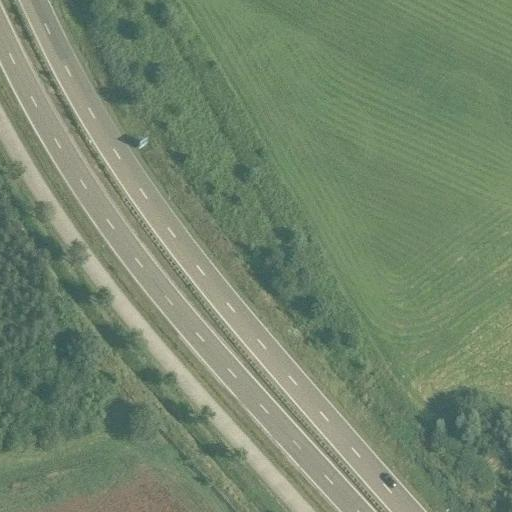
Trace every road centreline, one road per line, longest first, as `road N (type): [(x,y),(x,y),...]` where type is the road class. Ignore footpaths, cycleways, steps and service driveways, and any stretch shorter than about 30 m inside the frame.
road 1 (primary): [(408,511),(171,234),(107,143),(32,0)]
road 2 (primary): [(0,35),(69,169),(208,355),(348,511)]
road 3 (unclassified): [(297,511),(128,321),(0,128)]
